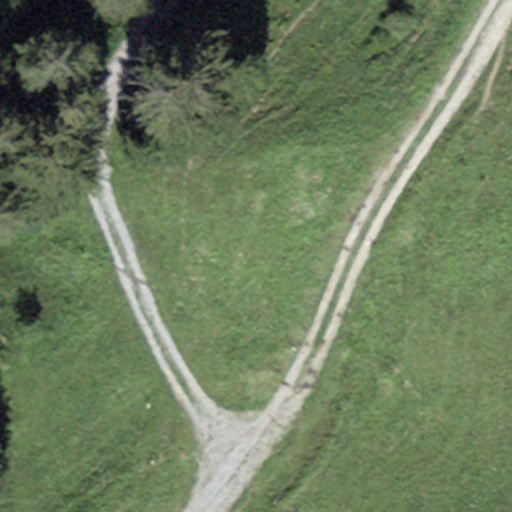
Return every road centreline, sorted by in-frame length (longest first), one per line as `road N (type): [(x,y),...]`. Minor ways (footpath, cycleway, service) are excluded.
road 1 (track): [(230,426),(269,428),(312,373),(352,252),(511,4)]
road 2 (track): [(161,0),(116,60),(99,104),(93,133),(101,200),(173,370),(201,411),(230,426)]
